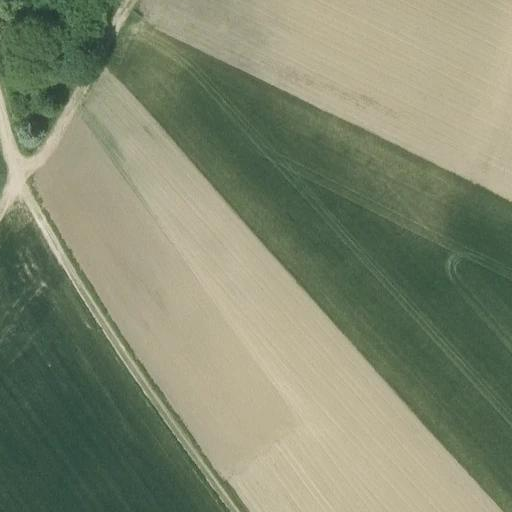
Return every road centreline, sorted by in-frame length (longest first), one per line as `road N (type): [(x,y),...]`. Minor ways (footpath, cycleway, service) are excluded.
road 1 (unclassified): [(233,511),(47,240),(23,179)]
road 2 (unknown): [(100,0),(62,51),(38,53),(0,39)]
